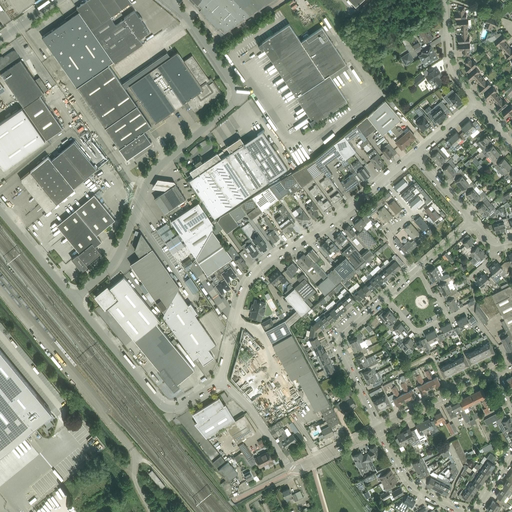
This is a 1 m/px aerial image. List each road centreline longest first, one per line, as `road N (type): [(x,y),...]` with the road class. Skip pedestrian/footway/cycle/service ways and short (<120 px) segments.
road 1 (unclassified): [(72,298),(113,262),(162,164),(232,104),(235,88),(177,9)]
road 2 (residential): [(219,380),(257,270),(413,154)]
road 3 (unknown): [(254,90),(297,143),(366,96),(319,14)]
road 4 (unclassified): [(219,380),(165,407),(72,298)]
road 5 (residential): [(378,428),(338,346),(385,297)]
road 6 (residential): [(378,428),(495,371)]
road 7 (track): [(170,408),(171,424),(239,511)]
road 8 (unknown): [(0,190),(68,133),(50,102)]
road 9 (residential): [(459,511),(411,485),(378,428)]
